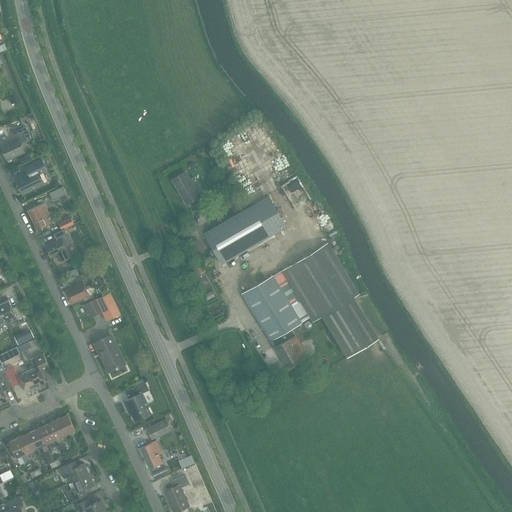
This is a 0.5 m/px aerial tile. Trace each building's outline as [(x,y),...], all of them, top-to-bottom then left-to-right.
[(0,145),(0,147),(6,160),(24,152),(20,143),(30,138),(25,126),(9,133),(12,140),(0,145)] [(271,132),(265,135),(262,126),(242,134),(248,148),(273,138),(271,132)] [(15,179),(22,194),(44,183),(39,174),(46,170),(41,159),(25,167),(28,173),(15,179)] [(171,180),(186,204),(199,196),(185,172),(171,180)] [(63,186),(49,193),(52,200),(66,194),(63,186)] [(310,211),(315,208),(310,200),(305,203),(310,211)] [(43,203),(27,211),(28,211),(32,221),(48,213),(43,203)] [(256,203),(203,233),(221,265),(274,234),(256,203)] [(48,213),(32,221),(37,230),(53,223),(52,222),(55,221),(51,212),(48,213)] [(60,228),(61,230),(73,224),(72,222),(70,218),(58,224),(60,228)] [(44,246),(49,257),(57,254),(60,261),(70,257),(64,245),(70,242),(64,229),(61,230),(53,234),(56,240),(44,246)] [(327,242),(241,292),(285,365),(306,352),(291,328),(309,318),(312,323),(324,317),(351,357),(380,340),(353,298),(360,294),(327,242)] [(84,259),(74,264),(76,268),(78,272),(88,267),(84,259)] [(191,266),(196,276),(205,271),(200,261),(191,266)] [(76,268),(70,271),(73,277),(79,275),(78,272),(76,268)] [(64,290),(70,304),(88,296),(82,282),(86,280),(83,274),(68,280),(71,287),(64,290)] [(96,299),(85,304),(91,317),(102,311),(106,320),(120,314),(109,292),(96,299)] [(8,300),(0,304),(0,312),(6,324),(17,319),(20,325),(25,322),(18,308),(13,310),(8,300)] [(22,333),(14,337),(18,345),(26,342),(22,333)] [(94,343),(98,351),(99,351),(109,371),(124,364),(110,335),(94,343)] [(33,366),(27,369),(35,387),(46,382),(41,373),(50,369),(42,353),(29,359),(33,366)] [(145,366),(137,368),(140,377),(147,375),(145,366)] [(8,370),(4,371),(9,382),(13,380),(14,382),(19,379),(25,392),(35,387),(27,369),(17,374),(13,367),(8,370)] [(0,404),(7,401),(1,388),(6,386),(5,384),(9,382),(4,371),(0,373),(0,404)] [(131,389),(135,396),(122,402),(126,409),(129,408),(132,415),(131,417),(133,420),(135,421),(151,414),(141,393),(148,390),(145,383),(131,389)] [(67,414),(57,419),(65,435),(75,430),(67,414)] [(57,419),(48,424),(55,439),(61,436),(64,442),(68,440),(65,435),(57,419)] [(146,429),(151,440),(171,430),(166,419),(146,429)] [(48,424),(38,428),(48,449),(45,444),(55,439),(48,424)] [(38,428),(28,433),(36,449),(41,446),(43,451),(48,449),(38,428)] [(28,433),(18,438),(30,461),(26,453),(36,449),(28,433)] [(30,461),(18,438),(8,442),(16,458),(21,455),(25,464),(30,461)] [(158,454),(162,453),(156,440),(140,448),(149,468),(150,468),(159,464),(162,462),(158,454)] [(166,453),(169,459),(177,455),(173,449),(166,453)] [(70,476),(73,481),(89,474),(84,463),(72,469),(69,463),(58,468),(63,479),(70,476)] [(159,464),(150,468),(152,473),(161,469),(159,464)] [(9,470),(0,474),(0,477),(2,482),(13,477),(9,470)] [(89,474),(73,481),(75,487),(68,490),(73,501),(87,495),(84,489),(94,485),(89,474)] [(181,488),(189,484),(185,475),(171,481),(174,487),(163,491),(172,511),(175,511),(189,506),(181,488)] [(26,484),(30,493),(36,490),(31,481),(26,484)] [(6,502),(10,510),(4,511),(21,511),(19,506),(23,505),(19,496),(6,502)] [(103,511),(106,511),(101,500),(91,504),(88,499),(76,504),(79,511),(103,511)]
